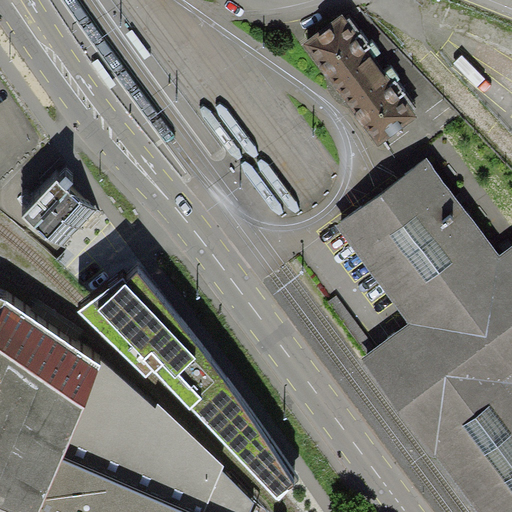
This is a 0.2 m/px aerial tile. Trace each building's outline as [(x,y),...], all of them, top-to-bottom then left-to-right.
[(338,81),(379,136),(412,111),(399,92),(405,88),(396,76),(398,74),(391,64),(382,70),(371,54),(379,48),(372,38),(369,40),(360,28),(355,32),(341,14),(307,39),(338,81)] [(102,57),(95,62),(122,101),(129,96),(102,57)] [(502,96),(479,70),(465,83),(489,109),(502,96)] [(174,80),(163,88),(176,106),(187,98),(174,80)] [(341,220),(413,317),(367,354),(484,511),(511,511),(511,244),(497,255),(425,158),(341,220)] [(59,170),(57,168),(36,190),(22,204),(62,243),(97,207),(66,177),(73,170),(66,163),(59,170)] [(279,490),(299,471),(217,359),(206,343),(137,258),(127,267),(123,263),(78,296),(146,361),(154,353),(188,390),(186,392),(279,490)] [(5,290),(0,303),(0,511),(31,511),(100,353),(6,289),(5,290)] [(100,353),(31,511),(247,511),(254,497),(157,403),(158,403),(101,352),(100,353)]
